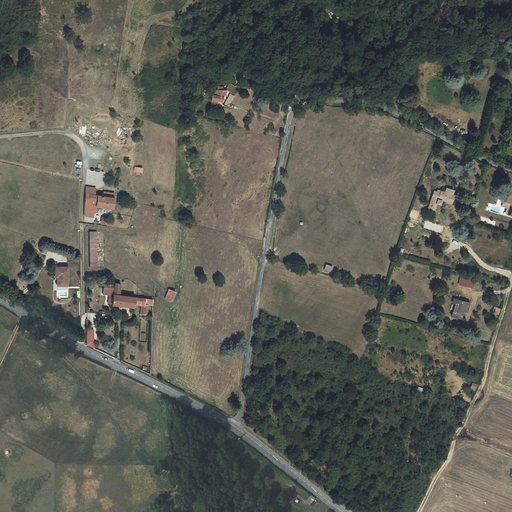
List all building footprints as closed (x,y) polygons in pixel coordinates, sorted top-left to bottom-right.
[(210,100),(212,100),(221,101),(223,96),(226,90),(223,90),(223,87),(216,86),(216,87),(214,86),(214,89),(211,89),(210,100)] [(225,103),(229,104),(231,100),(232,101),(234,96),(230,94),(227,99),(226,99),(225,103)] [(84,197),(84,204),(88,204),(89,194),(95,195),(96,188),(85,186),(84,197)] [(446,200),(451,202),(453,195),(452,194),(453,190),(445,188),(444,192),(440,190),(439,192),(436,192),(433,191),(429,205),(435,207),(437,204),(440,205),(441,200),(440,200),(441,199),(446,201),(446,200)] [(87,205),(96,206),(111,208),(113,197),(95,195),(89,194),(88,204),(87,205)] [(411,209),(408,216),(417,220),(419,220),(421,212),(411,209)] [(416,225),(417,220),(408,216),(410,223),(416,225)] [(68,273),(68,267),(55,267),(55,276),(58,276),(58,285),(68,285),(68,273)] [(459,284),(472,286),(473,280),(461,278),(459,284)] [(148,304),(153,305),(153,299),(124,296),(123,296),(123,294),(123,292),(119,292),(120,284),(114,283),(113,284),(103,283),(103,291),(112,292),(111,303),(111,304),(133,307),(134,304),(136,304),(141,305),(143,305),(142,314),(146,314),(148,304)] [(175,292),(169,289),(165,298),(172,301),(175,292)] [(112,292),(103,291),(102,294),(109,295),(108,303),(111,303),(112,292)] [(451,315),(460,318),(461,314),(462,310),(466,311),(467,311),(469,303),(456,299),(454,304),(451,315)] [(87,330),(87,347),(96,347),(96,330),(87,330)] [(310,505),(315,498),(311,495),(306,502),(310,505)]
